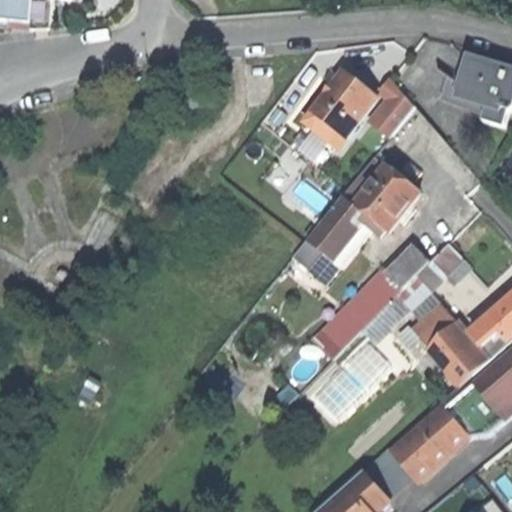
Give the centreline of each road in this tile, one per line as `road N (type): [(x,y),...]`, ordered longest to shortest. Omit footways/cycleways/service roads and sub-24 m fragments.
road 1 (residential): [(511,40),(437,22),(153,43)]
road 2 (residential): [(153,43),(68,62),(0,94)]
